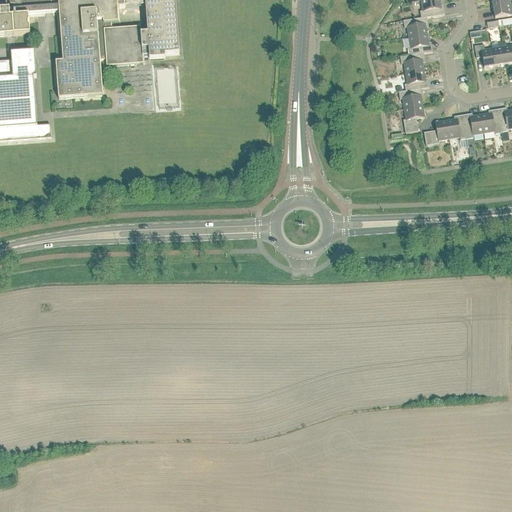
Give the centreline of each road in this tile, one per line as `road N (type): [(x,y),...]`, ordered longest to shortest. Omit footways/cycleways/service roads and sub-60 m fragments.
road 1 (secondary): [(277,217),(91,231),(25,246)]
road 2 (secondary): [(25,246),(277,239)]
road 3 (secondary): [(326,238),(485,217)]
road 4 (secondary): [(485,217),(325,218)]
road 5 (residential): [(469,0),(470,21),(447,53),(453,91),(468,99),(511,92)]
